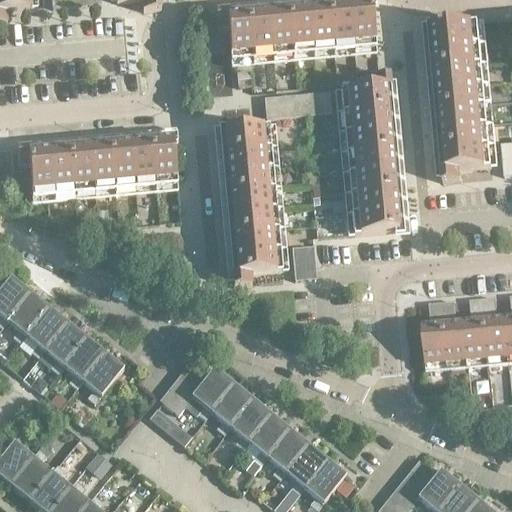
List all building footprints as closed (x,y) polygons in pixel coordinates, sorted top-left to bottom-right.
[(7,16),(37,14),(36,0),(0,0),(0,28),(8,28),(7,16)] [(52,0),(53,12),(102,8),(101,0),(52,0)] [(155,0),(116,0),(117,7),(143,4),(144,15),(162,13),(161,0),(156,1),(155,0)] [(233,65),(236,65),(376,52),(371,2),(217,16),(218,34),(230,33),(233,65)] [(492,169),(491,151),(479,26),(429,30),(444,186),(463,184),(461,172),(492,169)] [(251,75),(238,76),(239,91),(252,90),(251,75)] [(341,95),(354,240),(403,235),(389,80),(371,82),(372,93),(341,95)] [(264,101),(266,123),(331,117),(329,96),(264,101)] [(269,130),(267,130),(220,134),(234,290),(252,288),(251,277),(282,274),(269,130)] [(29,169),(30,184),(32,201),(177,188),(173,139),(17,153),(18,170),(29,169)] [(511,146),(502,148),(505,180),(511,179),(511,146)] [(0,154),(0,187),(13,186),(10,154),(0,154)] [(315,283),(312,250),(292,252),(295,285),(315,283)] [(10,281),(6,286),(0,293),(0,332),(6,325),(29,297),(10,281)] [(29,297),(6,325),(17,334),(11,341),(19,348),(25,340),(48,312),(29,297)] [(511,300),(511,301),(511,310),(511,323),(499,325),(496,302),(471,304),(473,327),(458,329),(456,306),(431,308),(433,331),(424,331),(428,376),(511,367),(511,300)] [(48,312),(25,340),(36,350),(30,356),(38,362),(44,355),(66,327),(48,312)] [(66,327),(44,355),(55,364),(49,371),(56,378),(62,371),(85,342),(66,327)] [(85,342),(62,371),(73,380),(68,387),(75,392),(103,357),(85,342)] [(103,357),(75,392),(76,393),(81,386),(92,394),(86,401),(94,408),(123,372),(103,357)] [(184,374),(202,388),(209,377),(193,363),(184,374)] [(194,399),(191,402),(202,411),(196,418),(204,424),(210,417),(232,388),(213,372),(209,377),(202,388),(194,399)] [(202,388),(184,374),(176,384),(194,399),(202,388)] [(35,385),(30,390),(39,397),(46,388),(40,384),(35,385)] [(191,402),(194,399),(176,384),(168,394),(186,409),(191,402)] [(232,388),(210,417),(221,426),(215,433),(216,434),(208,444),(214,449),(222,439),(251,403),(232,388)] [(177,419),(186,409),(168,394),(159,405),(177,419)] [(51,404),(58,410),(64,403),(57,397),(51,404)] [(251,403),(222,439),(223,439),(229,432),(240,441),(234,448),(241,454),(270,418),(251,403)] [(186,448),(193,439),(158,410),(151,419),(186,448)] [(270,418),(241,454),(247,447),(258,456),(245,473),(252,479),(289,433),(270,418)] [(25,443),(32,435),(26,430),(20,438),(25,443)] [(289,433),(252,479),(266,462),(277,471),(271,479),(278,484),(307,449),(289,433)] [(19,439),(0,462),(0,481),(10,490),(38,455),(37,454),(32,461),(21,452),(27,445),(19,439)] [(46,445),(38,455),(10,490),(28,505),(57,470),(56,469),(50,476),(40,467),(54,451),(46,445)] [(307,449),(278,484),(279,485),(285,477),(296,486),(290,494),(297,499),(326,464),(307,449)] [(96,456),(88,472),(104,480),(112,464),(96,456)] [(64,461),(57,470),(28,505),(37,511),(53,511),(75,485),(75,484),(69,491),(58,483),(71,466),(64,461)] [(326,464),(297,499),(298,500),(304,492),(315,501),(309,509),(312,511),(318,511),(345,479),(326,464)] [(418,465),(409,475),(427,489),(435,479),(418,465)] [(419,500),(417,503),(427,511),(439,511),(458,490),(438,474),(435,479),(427,489),(419,500)] [(401,485),(419,500),(427,489),(409,475),(401,485)] [(75,485),(53,511),(84,511),(94,500),(93,499),(87,506),(77,498),(90,482),(83,476),(76,485),(75,485)] [(401,485),(393,496),(411,510),(417,503),(419,500),(401,485)] [(96,500),(103,505),(110,495),(104,490),(96,500)] [(458,490),(439,511),(470,511),(476,505),(458,490)] [(392,511),(409,511),(411,510),(393,496),(385,506),(392,511)] [(94,500),(84,511),(96,511),(101,506),(94,500)]
